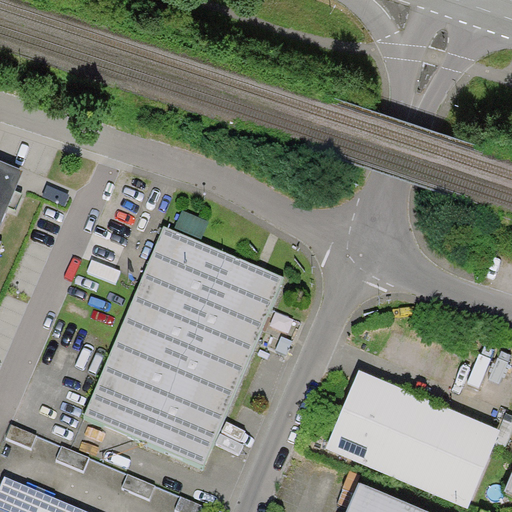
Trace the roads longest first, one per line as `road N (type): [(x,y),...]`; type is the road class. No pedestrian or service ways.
road 1 (residential): [(0,110),(245,189),(360,248)]
road 2 (residential): [(243,511),(360,248)]
road 3 (residential): [(360,248),(511,305)]
road 4 (residential): [(360,248),(409,108)]
road 5 (residential): [(409,108),(456,63),(480,0)]
